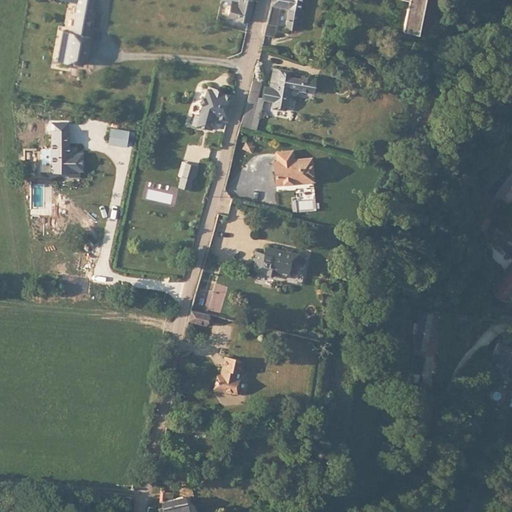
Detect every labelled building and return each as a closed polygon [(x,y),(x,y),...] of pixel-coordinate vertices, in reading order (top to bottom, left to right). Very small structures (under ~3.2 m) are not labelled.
[(65,0),(68,1),(58,59),(60,59),(74,62),(82,63),(92,0),(65,0)] [(251,0),(239,0),(237,10),(231,9),(229,18),(247,21),(251,0)] [(273,0),(264,39),(274,41),(281,12),(290,14),(286,31),(300,34),(304,16),(301,15),(304,0),(273,0)] [(422,0),(406,0),(401,30),(417,33),(422,0)] [(74,62),(60,59),(58,67),(73,70),(74,62)] [(293,75),(274,71),(270,91),(267,90),(264,102),(274,104),(273,111),(285,113),(290,90),(299,91),(299,94),(312,96),(315,82),(302,80),(301,82),(292,80),(293,75)] [(241,127),(256,130),(263,101),(257,99),(262,78),(254,76),(241,127)] [(225,122),(226,121),(232,96),(230,96),(218,92),(210,90),(211,87),(207,86),(207,88),(206,88),(203,98),(202,103),(198,115),(194,114),(191,124),(209,130),(213,118),(225,122)] [(43,132),(43,170),(51,170),(52,132),(43,132)] [(52,132),(51,170),(66,171),(66,132),(53,132),(52,132)] [(243,142),(241,147),(250,150),(252,145),(243,142)] [(278,169),(274,169),(275,183),(312,179),(310,158),(292,159),(292,151),(276,152),(277,161),(278,169)] [(511,159),(486,194),(496,202),(511,180),(511,159)] [(184,163),(181,177),(190,179),(194,166),(184,163)] [(180,177),(178,186),(188,189),(190,179),(181,177),(180,177)] [(269,252),(264,251),(255,249),(254,253),(256,253),(255,256),(253,255),(253,258),(255,259),(254,261),(252,260),(252,263),(261,265),(260,268),(285,274),(286,270),(292,272),(294,259),(288,258),(290,250),(290,248),(284,247),(283,249),(270,246),(269,252)] [(288,258),(294,259),(296,252),(290,250),(288,258)] [(511,254),(505,250),(500,257),(494,265),(506,273),(494,290),(509,301),(511,296),(511,254)] [(426,351),(433,312),(424,310),(420,327),(416,349),(426,351)] [(188,320),(188,321),(206,325),(206,323),(211,324),(213,316),(205,314),(190,311),(188,320)] [(416,326),(412,348),(416,349),(420,327),(416,326)] [(511,340),(498,365),(511,371),(511,340)] [(424,358),(426,351),(416,349),(415,356),(424,358)] [(225,365),(221,367),(219,376),(215,375),(213,388),(215,389),(215,390),(232,394),(232,392),(235,393),(237,380),(236,380),(240,361),(227,358),(226,365),(225,365)] [(408,375),(406,383),(415,384),(416,374),(408,373),(408,375)] [(169,445),(162,444),(159,456),(166,457),(169,445)] [(166,457),(159,456),(157,466),(164,468),(166,457)] [(403,498),(413,489),(407,482),(397,491),(403,498)] [(161,508),(162,511),(197,511),(196,506),(190,503),(189,496),(160,501),(160,503),(161,508)]
